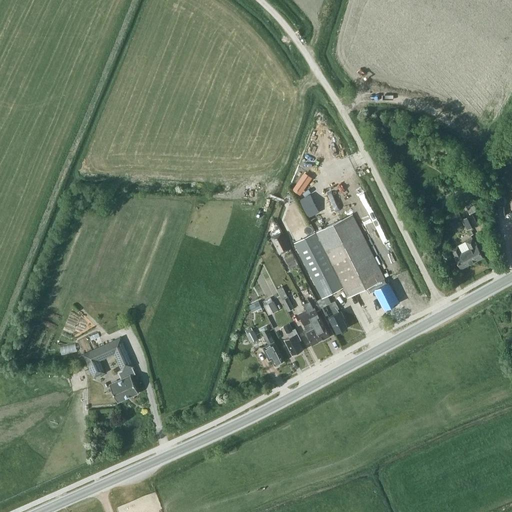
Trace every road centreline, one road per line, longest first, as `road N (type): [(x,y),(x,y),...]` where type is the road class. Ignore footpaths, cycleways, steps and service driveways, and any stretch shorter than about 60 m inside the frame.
road 1 (primary): [(40,511),(316,384),(444,314)]
road 2 (unclassified): [(444,314),(337,102),(258,0)]
